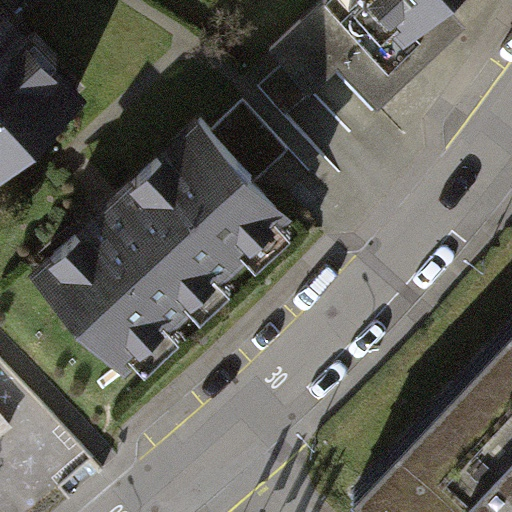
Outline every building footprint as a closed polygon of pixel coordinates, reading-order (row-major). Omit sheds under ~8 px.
[(0,0),(0,179),(92,96),(2,0),(0,0)] [(330,0),(274,50),(315,95),(344,70),(381,110),(427,69),(472,28),(454,7),(460,0),(330,0)] [(245,96),(218,120),(261,167),(288,143),(245,96)] [(218,120),(197,97),(28,254),(124,357),(133,348),(144,360),(181,326),(170,315),(189,298),(198,308),(233,276),(222,265),(245,244),(254,254),(292,220),(281,208),(291,199),(261,167),(218,120)] [(511,511),(511,328),(353,501),(365,511),(511,511)] [(0,410),(0,434),(2,437),(14,426),(0,410)]
